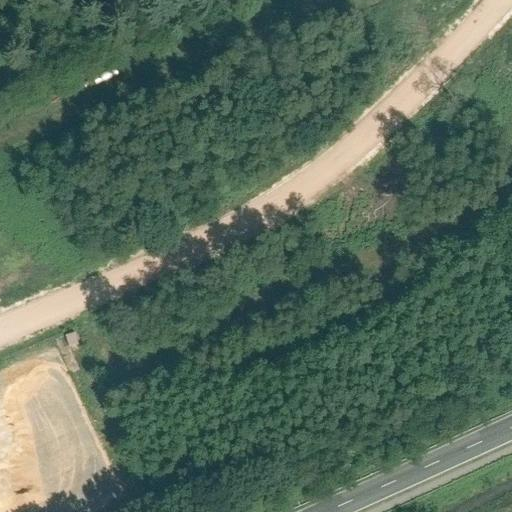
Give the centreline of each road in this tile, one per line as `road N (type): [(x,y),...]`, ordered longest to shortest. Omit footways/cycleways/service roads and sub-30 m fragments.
road 1 (track): [(490,0),(313,191),(0,329)]
road 2 (tertiary): [(327,511),(511,425)]
